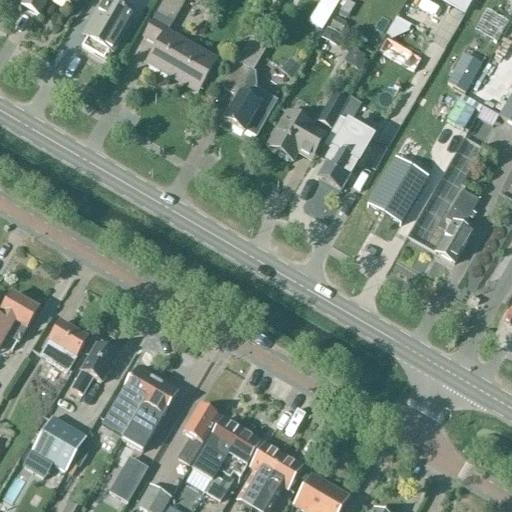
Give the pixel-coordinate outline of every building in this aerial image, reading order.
[(76,0),(26,0),(21,9),(36,17),(46,0),(54,0),(71,9),(76,0)] [(131,10),(114,0),(103,0),(106,1),(97,16),(101,18),(88,42),(82,50),(108,65),(113,56),(134,19),(128,15),(131,10)] [(202,89),(217,61),(169,34),(188,0),(168,0),(144,41),(158,48),(148,67),(175,83),(179,76),(202,89)] [(449,0),(445,7),(465,18),(474,0),(449,0)] [(340,13),(347,18),(354,7),(346,2),(340,13)] [(208,12),(199,25),(214,34),(223,21),(208,12)] [(330,30),(341,35),(346,26),(336,20),(330,30)] [(335,47),(341,38),(328,31),(323,40),(335,47)] [(256,141),(276,106),(266,100),(245,88),(268,50),(253,41),(224,91),(239,100),(225,126),(244,137),(246,135),(256,141)] [(463,60),(453,77),(470,87),(480,70),(463,60)] [(279,73),(290,83),(301,71),(290,61),(279,73)] [(511,96),(498,119),(511,127),(511,96)] [(347,106),(333,98),(318,125),(332,133),(347,106)] [(312,162),(327,138),(289,115),(268,151),(292,165),(299,154),(312,162)] [(334,155),(319,180),(341,193),(353,172),(356,174),(373,143),(339,124),(325,150),(334,155)] [(396,162),(368,209),(400,228),(428,181),(396,162)] [(435,256),(455,268),(473,236),(464,231),(479,204),(463,195),(445,227),(450,230),(435,256)] [(19,347),(26,334),(39,313),(12,298),(3,313),(0,311),(0,354),(8,341),(19,347)] [(58,353),(76,363),(88,343),(61,326),(42,361),(51,366),(58,353)] [(118,360),(115,359),(117,355),(102,346),(100,350),(97,348),(82,376),(81,375),(71,393),(84,400),(93,383),(101,387),(118,360)] [(192,385),(211,361),(196,349),(177,373),(192,385)] [(123,442),(158,383),(151,378),(150,376),(144,372),(142,373),(137,370),(103,429),(123,442)] [(166,388),(158,383),(123,442),(121,445),(141,456),(178,395),(175,393),(175,390),(169,387),(166,388)] [(40,405),(22,393),(13,406),(31,418),(40,405)] [(303,433),(315,408),(304,402),(291,427),(303,433)] [(189,470),(219,420),(211,415),(211,412),(205,409),(202,410),(201,409),(183,437),(196,444),(194,446),(189,444),(177,464),(189,470)] [(32,456),(66,476),(86,442),(52,422),(32,456)] [(211,485),(242,434),(224,423),(193,474),(211,485)] [(234,476),(240,480),(260,445),(242,434),(211,485),(204,496),(220,505),(226,495),(226,496),(233,486),(229,483),(234,476)] [(253,511),(284,460),(283,459),(265,448),(250,473),(254,475),(236,505),(249,511),(253,511)] [(273,511),(284,494),(287,495),(301,471),(284,460),(253,511),(273,511)] [(149,472),(130,461),(109,497),(128,508),(149,472)] [(24,475),(22,494),(36,496),(39,476),(24,475)] [(294,511),(341,511),(348,501),(330,491),(329,494),(311,483),(294,511)] [(165,511),(172,501),(150,489),(138,510),(141,511),(165,511)]
